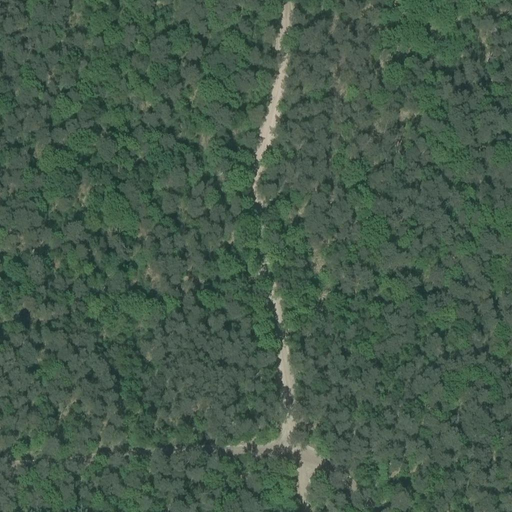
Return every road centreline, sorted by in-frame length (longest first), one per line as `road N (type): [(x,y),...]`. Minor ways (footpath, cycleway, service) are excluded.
road 1 (track): [(292,452),(261,175),(279,0)]
road 2 (track): [(0,467),(292,452)]
